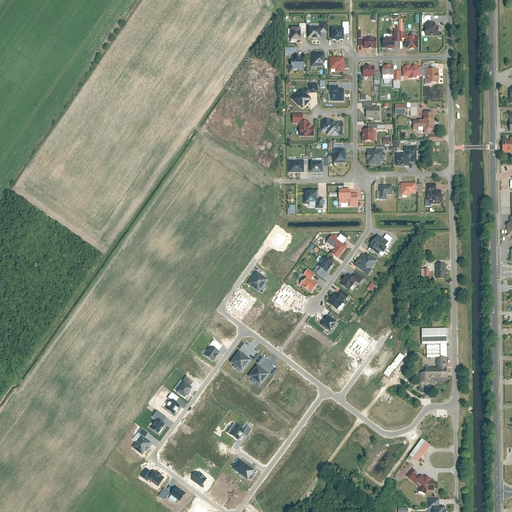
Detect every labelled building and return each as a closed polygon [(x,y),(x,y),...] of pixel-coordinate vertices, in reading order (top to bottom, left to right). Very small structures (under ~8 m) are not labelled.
[(425,22),(425,36),(439,36),(438,26),(437,26),(436,24),(434,23),(434,22),(425,22)] [(291,27),(291,40),(301,40),(301,27),(291,27)] [(308,38),(321,38),(321,27),(308,27),(308,38)] [(332,28),(332,39),(344,39),(344,28),(332,28)] [(364,37),(364,49),(377,49),(377,37),(364,37)] [(383,38),(383,48),(395,48),(395,37),(383,38)] [(405,37),(406,48),(418,48),(418,37),(405,37)] [(311,53),(311,67),(325,66),(325,53),(311,53)] [(330,69),(336,69),(336,72),(344,72),(344,57),(330,57),(330,69)] [(417,79),(417,76),(419,76),(419,67),(418,67),(418,65),(412,65),(412,67),(410,67),(410,65),(404,65),(404,67),(403,67),(403,76),(410,76),(410,79),(417,79)] [(363,66),(363,77),(375,77),(375,66),(363,66)] [(394,76),(394,66),(382,66),(382,76),(394,76)] [(426,69),(426,83),(438,83),(438,69),(426,69)] [(308,82),(308,93),(317,92),(317,82),(308,82)] [(301,88),(291,98),(299,106),(299,105),(303,108),(312,99),(301,88)] [(332,89),(332,101),(344,101),(344,89),(332,89)] [(408,108),(411,108),(411,116),(419,116),(419,103),(408,103),(408,108)] [(395,104),(395,115),(406,115),(406,104),(395,104)] [(381,106),(366,106),(366,118),(370,118),(370,119),(374,119),(374,121),(381,121),(381,106)] [(413,120),(413,130),(424,130),(424,133),(425,134),(429,134),(431,133),(431,129),(433,129),(433,112),(423,112),(424,120),(413,120)] [(339,135),(339,123),(336,123),(336,121),(335,121),(335,119),(321,120),(321,131),(327,131),(327,134),(331,134),(331,135),(339,135)] [(299,121),(299,136),(314,136),(314,126),(312,126),(308,123),(308,121),(299,121)] [(363,129),(363,141),(374,141),(374,129),(363,129)] [(511,141),(501,141),(501,152),(511,152),(511,141)] [(396,154),(396,166),(410,166),(410,159),(411,159),(411,162),(416,162),(416,147),(404,147),(404,154),(396,154)] [(335,149),(335,160),(345,160),(345,149),(335,149)] [(368,165),(380,165),(380,162),(383,162),(383,159),(384,159),(385,157),(386,154),(384,153),(383,153),(383,149),(366,150),(367,162),(368,162),(368,165)] [(289,172),(304,172),(304,160),(289,160),(289,172)] [(310,161),(311,172),(323,172),(323,161),(310,161)] [(411,196),(411,193),(416,193),(416,183),(401,183),(401,196),(411,196)] [(387,200),(387,195),(393,195),(392,185),(380,185),(380,200),(387,200)] [(310,204),(310,202),(316,202),(317,202),(317,198),(317,189),(304,189),(304,202),(304,204),(310,204)] [(351,203),(351,189),(340,189),(340,203),(351,203)] [(427,201),(429,201),(430,204),(441,204),(441,191),(427,191),(427,201)] [(347,239),(340,234),(336,239),(343,244),(347,239)] [(388,242),(388,241),(383,238),(378,234),(375,238),(374,238),(370,244),(371,245),(369,248),(379,255),(381,251),(383,252),(387,247),(385,246),(388,242)] [(386,234),(383,238),(388,241),(388,242),(390,244),(394,239),(386,234)] [(327,242),(334,248),(330,253),(332,254),(338,258),(345,249),(347,248),(346,244),(343,244),(336,239),(332,235),(327,242)] [(368,253),(365,257),(364,256),(363,259),(361,257),(355,266),(368,275),(378,261),(368,253)] [(320,268),(326,272),(328,269),(329,270),(333,265),(332,264),(333,262),(325,256),(324,258),(323,258),(319,263),(320,263),(318,266),(320,268)] [(436,264),(436,279),(446,279),(446,264),(436,264)] [(326,272),(320,268),(316,274),(323,279),(328,273),(326,272)] [(308,276),(312,279),(315,274),(308,269),(304,275),(307,277),(308,276)] [(434,272),(429,272),(429,269),(425,269),(422,269),(421,277),(425,277),(428,277),(428,279),(434,279),(434,272)] [(259,292),(268,280),(256,271),(247,284),(259,292)] [(356,280),(356,281),(359,283),(364,277),(356,272),(353,277),(356,280)] [(343,281),(341,284),(349,290),(356,281),(356,280),(353,277),(348,274),(346,276),(345,275),(342,280),(343,281)] [(304,278),(300,284),(311,293),(318,284),(312,279),(308,276),(307,277),(305,279),(304,278)] [(349,295),(340,289),(337,293),(345,299),(345,300),(349,295)] [(331,300),(329,303),(337,309),(339,306),(340,307),(343,303),(342,302),(345,299),(337,293),(336,293),(334,295),(333,295),(330,299),(331,300)] [(404,303),(404,326),(412,326),(412,303),(404,303)] [(337,323),(328,316),(321,326),(331,332),(337,323)] [(422,329),(422,345),(426,344),(447,344),(447,328),(422,329)] [(361,357),(370,343),(360,336),(350,349),(361,357)] [(447,344),(426,344),(426,358),(438,358),(447,358),(447,344)] [(213,361),(220,353),(212,347),(205,355),(213,361)] [(252,361),(239,352),(231,363),(244,372),(252,361)] [(383,374),(388,378),(394,369),(395,370),(405,356),(400,353),(390,366),(389,365),(383,374)] [(431,385),(431,380),(448,380),(448,368),(447,368),(447,358),(438,358),(438,368),(422,368),(422,385),(431,385)] [(269,375),(257,366),(249,377),(261,386),(269,375)] [(414,390),(417,384),(410,381),(407,387),(414,390)] [(185,397),(192,388),(185,382),(177,391),(185,397)] [(174,414),(180,405),(172,400),(165,409),(174,414)] [(158,434),(165,424),(158,419),(151,428),(158,434)] [(228,434),(237,441),(244,431),(235,424),(228,434)] [(148,447),(151,442),(141,436),(132,448),(142,455),(146,450),(147,450),(149,448),(148,447)] [(417,465),(431,447),(423,441),(409,459),(417,465)] [(239,460),(233,469),(248,480),(254,470),(239,460)] [(155,471),(149,479),(158,486),(164,477),(155,471)] [(198,472),(192,480),(201,487),(207,479),(198,472)] [(414,483),(419,488),(418,491),(426,495),(427,491),(434,491),(434,480),(431,480),(431,479),(428,477),(425,477),(422,474),(414,483)] [(186,493),(177,487),(171,495),(180,501),(186,493)] [(432,507),(439,507),(439,500),(428,500),(429,509),(432,509),(432,507)]
